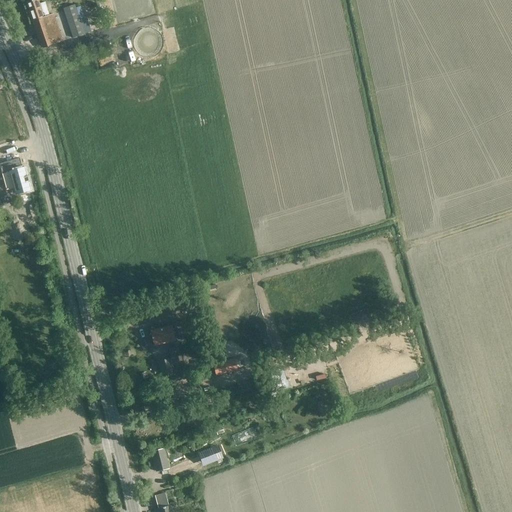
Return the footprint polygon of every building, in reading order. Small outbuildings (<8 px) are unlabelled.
[(41,48),(62,41),(53,14),(50,15),(46,3),(41,5),(39,0),(32,0),(26,2),(41,48)] [(30,190),(24,167),(22,168),(19,158),(0,163),(0,167),(2,174),(9,172),(15,194),(30,190)] [(170,326),(150,330),(154,345),(173,340),(170,326)] [(171,381),(181,378),(177,358),(176,358),(174,348),(169,350),(171,359),(150,364),(153,374),(160,373),(161,378),(170,376),(171,381)] [(233,360),(213,365),(216,376),(235,371),(233,360)] [(163,449),(151,452),(156,471),(168,468),(163,449)] [(222,451),(202,456),(205,467),(225,463),(222,451)] [(159,511),(170,511),(169,505),(168,505),(167,499),(165,493),(156,495),(159,508),(158,508),(159,511)]
